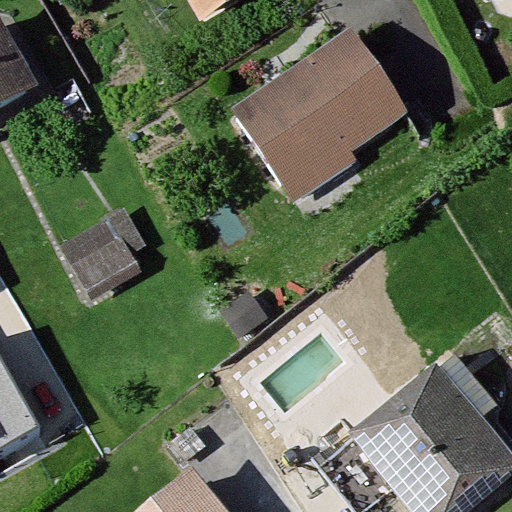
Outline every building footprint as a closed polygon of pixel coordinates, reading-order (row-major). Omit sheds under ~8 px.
[(172,0),(192,32),(245,0),(172,0)] [(345,23),(226,105),(289,196),(408,114),(345,23)] [(0,110),(33,92),(0,33),(0,110)] [(123,212),(60,249),(85,292),(133,265),(127,255),(142,246),(123,212)] [(511,453),(440,357),(341,431),(402,511),(465,511),(511,477),(511,453)] [(0,364),(0,459),(41,438),(0,364)] [(218,511),(191,479),(151,511),(218,511)]
